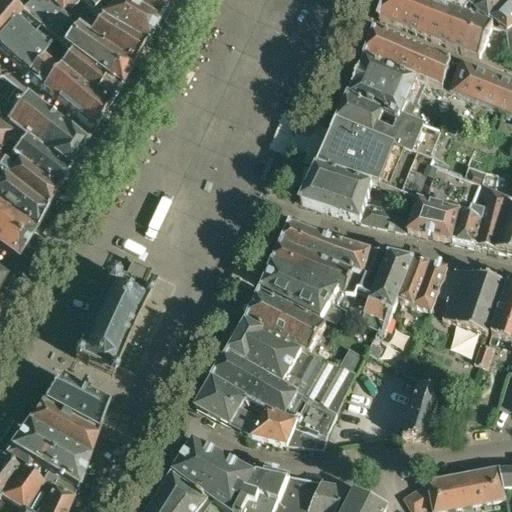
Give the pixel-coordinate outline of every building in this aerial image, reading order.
[(77,2),(61,16),(42,0),(6,0),(6,2),(21,17),(22,15),(60,48),(75,30),(87,38),(99,23),(97,21),(91,16),(77,2)] [(42,0),(61,16),(77,2),(78,0),(42,0)] [(78,0),(77,2),(91,16),(107,0),(78,0)] [(106,30),(112,25),(144,47),(157,24),(119,0),(97,21),(99,23),(106,30)] [(166,0),(118,0),(119,0),(157,24),(156,24),(169,1),(166,0)] [(387,0),(379,24),(479,63),(493,28),(463,16),(446,10),(418,0),(387,0)] [(463,16),(469,6),(469,5),(458,0),(418,0),(446,10),(463,16)] [(510,0),(509,0),(473,0),(469,5),(469,6),(488,23),(491,21),(510,0)] [(491,21),(500,28),(497,32),(507,35),(507,33),(505,32),(511,29),(511,3),(510,0),(491,21)] [(0,40),(15,24),(21,17),(6,2),(0,8),(0,40)] [(144,47),(112,25),(106,30),(99,23),(87,38),(131,68),(131,69),(139,55),(144,47)] [(47,52),(15,24),(0,40),(0,54),(25,77),(41,59),(47,52)] [(116,94),(130,71),(131,68),(87,38),(75,30),(60,48),(69,56),(116,94)] [(428,87),(443,93),(451,65),(378,33),(366,61),(419,84),(428,87)] [(105,111),(108,106),(116,94),(69,56),(58,69),(63,75),(105,111)] [(92,133),(103,115),(105,111),(63,75),(58,69),(56,71),(41,59),(25,77),(40,92),(92,133)] [(352,93),(349,98),(402,122),(411,125),(419,106),(428,87),(419,84),(366,61),(352,93)] [(450,96),(511,121),(511,87),(459,68),(450,96)] [(23,145),(26,145),(67,175),(68,174),(79,181),(94,157),(83,150),(84,147),(5,82),(0,88),(0,125),(22,142),(21,144),(23,145)] [(426,130),(411,125),(402,122),(349,98),(338,127),(414,159),(447,173),(448,172),(450,168),(432,161),(441,138),(426,130)] [(21,144),(22,142),(0,125),(0,162),(3,165),(8,158),(9,159),(16,164),(55,194),(67,175),(26,145),(23,145),(21,144)] [(422,206),(440,212),(460,218),(469,221),(472,212),(479,192),(463,187),(467,178),(448,172),(447,173),(414,159),(338,127),(318,172),(375,190),(376,188),(383,190),(382,192),(418,205),(422,206)] [(0,180),(44,213),(55,194),(16,164),(8,175),(4,166),(3,165),(0,162),(0,180)] [(358,226),(412,238),(422,206),(418,205),(382,192),(383,190),(376,188),(375,190),(318,172),(301,207),(358,226)] [(452,246),(475,251),(486,216),(491,197),(489,196),(491,192),(494,193),(497,183),(499,178),(486,174),(483,183),(467,178),(463,187),(479,192),(472,212),(469,221),(460,218),(452,246)] [(510,204),(509,203),(502,200),(509,182),(499,178),(497,183),(494,193),(491,192),(489,196),(491,197),(486,216),(475,251),(492,255),(510,204)] [(0,206),(34,234),(43,217),(45,214),(44,213),(0,180),(0,206)] [(492,255),(511,259),(511,204),(510,204),(492,255)] [(0,252),(15,263),(34,234),(0,206),(0,252)] [(460,218),(440,212),(422,206),(412,238),(452,246),(460,218)] [(292,227),(283,246),(335,267),(334,273),(351,280),(346,295),(354,301),(370,253),(320,239),(292,227)] [(283,246),(274,267),(340,294),(346,295),(351,280),(334,273),(335,267),(283,246)] [(357,304),(359,300),(370,305),(388,259),(370,253),(354,301),(357,304)] [(394,316),(399,305),(415,265),(388,259),(370,305),(364,328),(384,338),(392,321),(393,315),(394,316)] [(108,289),(98,310),(75,360),(110,377),(137,321),(144,305),(148,303),(149,300),(148,297),(157,277),(124,260),(116,279),(111,277),(106,279),(104,284),(106,289),(108,289)] [(415,311),(431,269),(415,265),(399,305),(415,311)] [(342,314),(331,309),(333,306),(345,313),(344,318),(364,328),(370,305),(359,300),(357,304),(354,301),(346,295),(340,294),(274,267),(262,292),(323,322),(325,318),(337,324),(342,314)] [(431,317),(447,273),(448,272),(431,269),(415,311),(431,317)] [(487,339),(504,287),(457,275),(443,324),(487,339)] [(511,288),(508,288),(491,336),(511,343),(511,288)] [(260,296),(248,324),(247,325),(308,357),(326,328),(260,296)] [(358,376),(362,369),(342,363),(340,369),(308,357),(247,325),(231,355),(230,357),(298,396),(297,398),(307,402),(338,418),(358,376)] [(367,357),(378,363),(383,351),(372,346),(367,357)] [(482,371),(488,352),(481,349),(475,368),(482,371)] [(495,354),(488,352),(482,371),(489,373),(495,354)] [(298,396),(230,357),(214,382),(269,414),(293,424),(296,419),(299,420),(307,402),(297,398),(298,396)] [(214,382),(196,412),(252,442),(256,443),(259,439),(255,436),(269,414),(214,382)] [(41,406),(40,409),(59,419),(95,440),(96,436),(107,414),(55,386),(41,406)] [(402,441),(427,441),(443,393),(421,388),(419,388),(402,441)] [(17,426),(22,431),(23,430),(84,468),(95,440),(59,419),(40,409),(34,416),(27,412),(17,426)] [(256,443),(288,451),(296,425),(293,424),(269,414),(255,436),(259,439),(256,443)] [(3,456),(25,472),(26,473),(29,469),(74,497),(75,493),(84,468),(23,430),(22,431),(3,456)] [(299,434),(293,451),(324,454),(329,436),(315,432),(314,439),(299,434)] [(195,447),(173,479),(214,506),(221,511),(276,511),(290,481),(256,473),(253,478),(195,447)] [(3,456),(0,460),(0,461),(19,473),(0,497),(0,499),(19,511),(66,511),(69,507),(47,494),(22,477),(25,472),(3,456)] [(0,497),(19,473),(0,461),(0,497)] [(69,507),(74,497),(29,469),(26,473),(25,472),(22,477),(47,494),(69,507)] [(511,471),(498,472),(503,492),(511,491),(511,471)] [(404,502),(410,511),(425,511),(434,507),(433,511),(460,511),(506,503),(503,492),(498,472),(428,486),(428,487),(404,502)] [(152,511),(209,511),(214,506),(173,479),(152,511)] [(309,511),(321,487),(290,481),(276,511),(309,511)] [(338,511),(349,492),(321,487),(309,511),(338,511)] [(387,511),(389,510),(355,493),(345,511),(387,511)] [(19,511),(0,499),(0,511),(19,511)]
